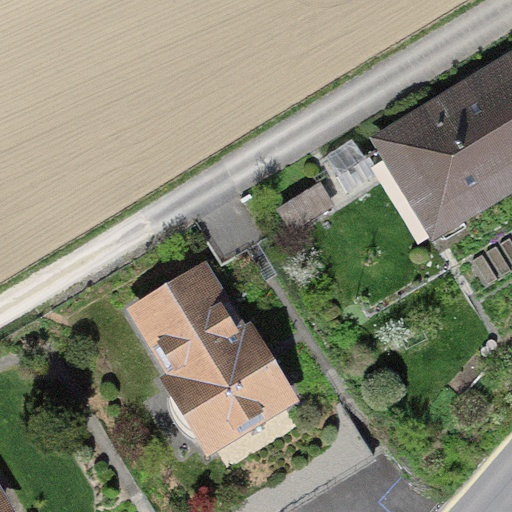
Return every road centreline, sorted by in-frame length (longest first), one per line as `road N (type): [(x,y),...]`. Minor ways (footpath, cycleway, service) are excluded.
road 1 (residential): [(511,17),(169,236)]
road 2 (track): [(169,236),(0,331)]
